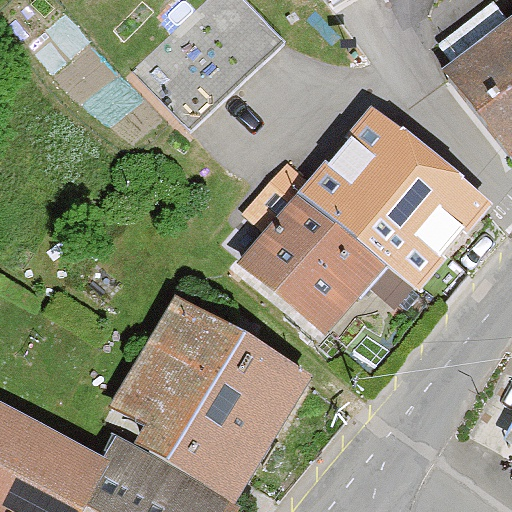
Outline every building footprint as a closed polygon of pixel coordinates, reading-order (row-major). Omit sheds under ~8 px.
[(511,25),(445,74),(511,169),(511,25)] [(231,276),(310,344),(369,282),(398,304),(473,209),(366,119),(231,276)] [(119,456),(220,511),(228,511),(303,382),(171,305),(99,421),(129,437),(119,456)] [(0,416),(0,511),(78,511),(101,468),(0,416)] [(101,468),(78,511),(136,511),(147,492),(101,468)] [(185,511),(147,492),(136,511),(185,511)]
